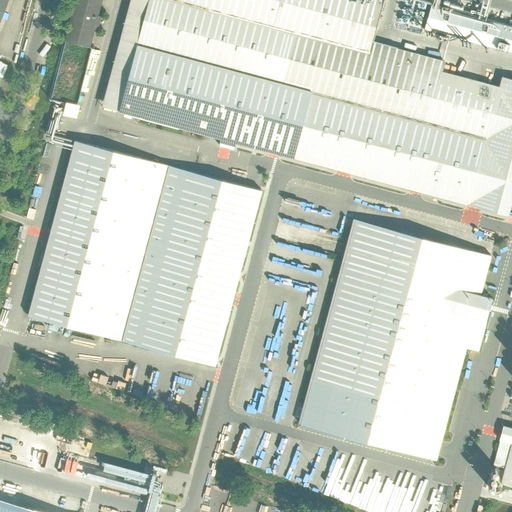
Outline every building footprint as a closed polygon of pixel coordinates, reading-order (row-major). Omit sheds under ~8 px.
[(0,0),(0,21),(8,0),(0,0)] [(76,0),(66,41),(90,47),(94,28),(97,28),(101,16),(98,15),(101,0),(76,0)] [(130,0),(120,39),(137,44),(148,0),(130,0)] [(383,0),(148,0),(137,44),(311,91),(293,157),(467,205),(499,86),(442,70),(444,61),(372,41),(383,0)] [(511,26),(431,4),(424,28),(511,51),(511,26)] [(102,106),(119,110),(137,44),(120,39),(102,106)] [(66,41),(51,99),(67,103),(78,105),(92,47),(90,47),(66,41)] [(119,110),(293,157),(311,91),(137,44),(119,110)] [(499,86),(467,205),(508,216),(511,201),(511,78),(502,76),(499,86)] [(78,105),(67,103),(64,114),(76,117),(79,106),(78,105)] [(29,311),(214,362),(261,191),(76,140),(29,311)] [(300,420),(436,457),(474,317),(486,320),(492,297),(480,294),(490,257),(354,220),(300,420)] [(511,427),(502,425),(492,463),(505,467),(501,483),(511,486),(511,427)]
